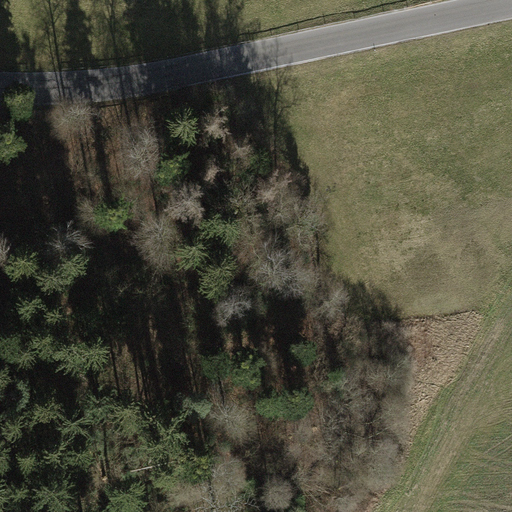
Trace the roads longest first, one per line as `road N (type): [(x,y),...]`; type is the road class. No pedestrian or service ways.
road 1 (tertiary): [(0,86),(208,70),(511,4)]
road 2 (track): [(150,79),(85,144),(0,198)]
